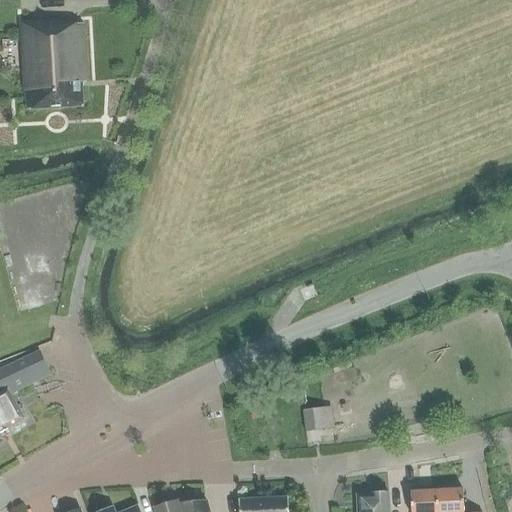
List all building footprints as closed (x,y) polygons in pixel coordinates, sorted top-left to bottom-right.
[(26,110),(83,107),(82,83),(86,83),(83,23),(64,25),(64,21),(22,23),(26,110)] [(0,433),(25,419),(11,394),(51,373),(40,350),(0,370),(0,433)] [(306,432),(326,431),(324,411),(305,412),(306,432)] [(438,491),(438,511),(463,511),(463,489),(438,491)] [(438,511),(438,491),(410,492),(411,511),(438,511)] [(389,511),(389,493),(356,495),(357,511),(389,511)] [(288,511),(287,498),(263,499),(239,501),(239,511),(288,511)] [(184,511),(183,503),(180,503),(178,501),(155,508),(156,511),(184,511)] [(209,511),(207,502),(183,503),(184,511),(209,511)]
